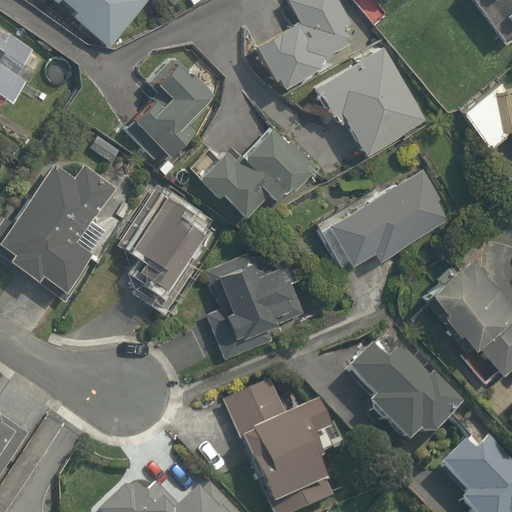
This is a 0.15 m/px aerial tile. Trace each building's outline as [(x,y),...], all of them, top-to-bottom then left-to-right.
[(65,0),(84,14),(81,19),(123,52),(163,0),(65,0)] [(361,51),(334,0),(289,0),(301,23),(256,46),(280,93),(361,51)] [(511,47),(511,0),(468,0),(510,49),(511,47)] [(0,37),(0,119),(9,103),(18,108),(31,84),(19,77),(36,46),(7,30),(2,39),(0,37)] [(385,48),(314,91),(337,130),(346,124),(367,159),(429,122),(385,48)] [(220,99),(182,59),(158,82),(173,98),(138,132),(162,156),(220,99)] [(511,135),(511,104),(500,88),(461,116),(488,153),(511,135)] [(235,150),(207,180),(256,224),(278,200),(290,211),(325,172),(281,133),(252,165),(235,150)] [(0,193),(1,192),(0,191),(0,170),(8,159),(0,152),(0,193)] [(58,282),(77,294),(116,233),(104,225),(127,188),(92,166),(85,177),(63,164),(29,218),(19,212),(0,242),(0,245),(23,260),(17,269),(53,291),(58,282)] [(379,264),(450,230),(422,173),(314,224),(338,275),(376,257),(379,264)] [(133,288),(169,312),(225,228),(164,187),(126,243),(151,260),(133,288)] [(205,313),(221,355),(285,331),(279,314),(294,308),(280,269),(264,275),(255,251),(203,270),(218,309),(205,313)] [(502,380),(511,371),(511,306),(477,262),(428,300),(476,360),(482,355),(502,380)] [(421,435),(432,445),(466,406),(380,330),(346,368),(378,397),(364,412),(407,451),(421,435)] [(340,443),(322,401),(284,418),(267,381),(223,401),(272,511),(305,511),(335,499),(315,454),(340,443)] [(0,479),(29,432),(0,414),(0,479)] [(511,511),(511,463),(474,429),(440,466),(470,494),(457,509),(460,511),(511,511)] [(181,510),(143,471),(101,511),(240,511),(211,481),(181,510)]
